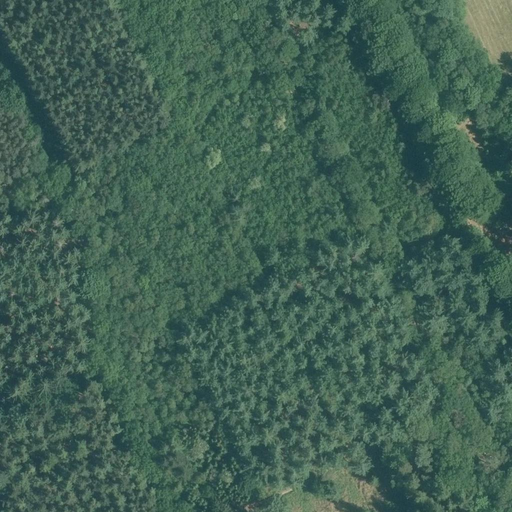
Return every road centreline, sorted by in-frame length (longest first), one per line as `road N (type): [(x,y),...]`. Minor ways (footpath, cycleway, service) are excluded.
road 1 (unknown): [(506,511),(249,0)]
road 2 (track): [(360,0),(511,296)]
